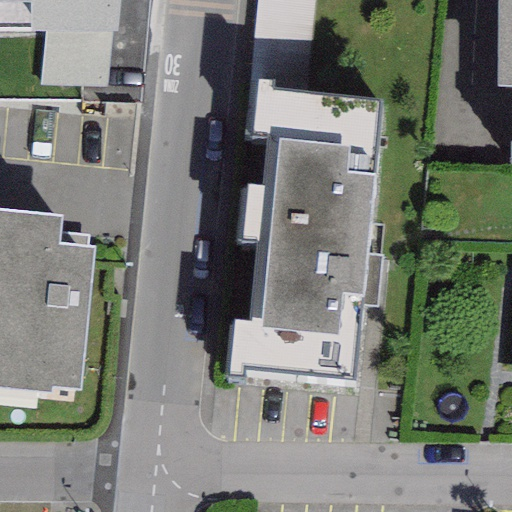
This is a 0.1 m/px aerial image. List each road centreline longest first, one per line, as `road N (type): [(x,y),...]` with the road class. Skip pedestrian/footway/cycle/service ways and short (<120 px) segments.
road 1 (residential): [(201,0),(151,480)]
road 2 (residential): [(511,481),(151,480)]
road 3 (residential): [(151,480),(0,481)]
road 4 (unknown): [(452,0),(458,144)]
